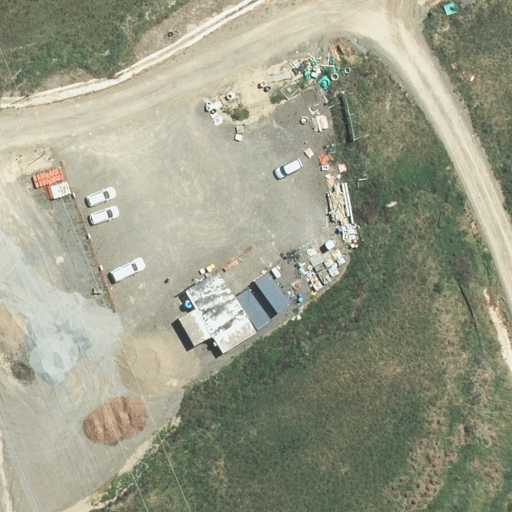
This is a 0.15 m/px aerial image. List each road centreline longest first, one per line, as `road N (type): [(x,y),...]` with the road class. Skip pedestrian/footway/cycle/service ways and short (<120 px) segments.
road 1 (unknown): [(331,0),(282,28),(0,119)]
road 2 (unknown): [(20,511),(0,388)]
